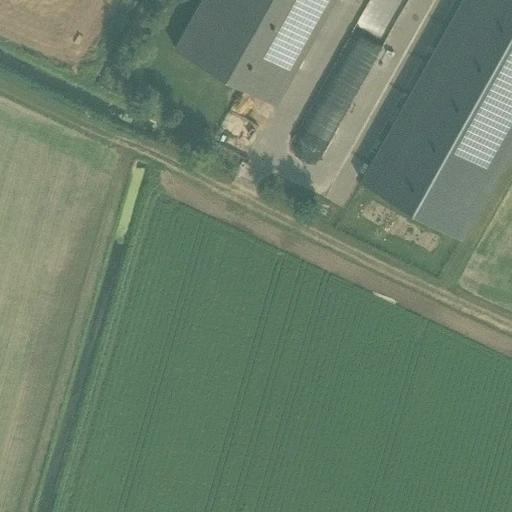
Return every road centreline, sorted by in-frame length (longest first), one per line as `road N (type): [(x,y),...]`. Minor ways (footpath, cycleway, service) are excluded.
road 1 (track): [(511,330),(132,145)]
road 2 (track): [(132,145),(0,82)]
